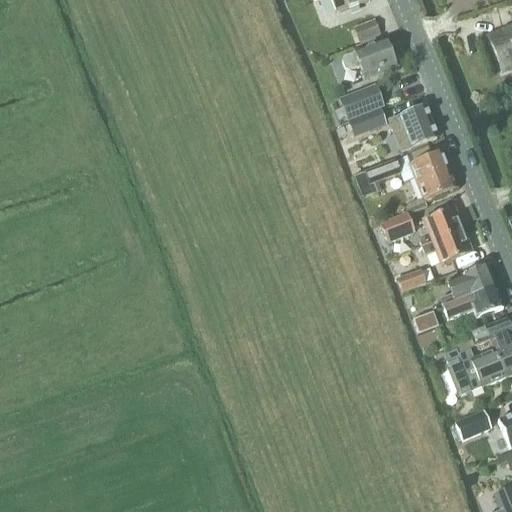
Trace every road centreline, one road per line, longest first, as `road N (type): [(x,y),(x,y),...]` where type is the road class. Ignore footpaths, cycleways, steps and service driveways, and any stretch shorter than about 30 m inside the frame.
road 1 (track): [(323,206),(455,511)]
road 2 (residential): [(511,270),(401,0)]
road 3 (track): [(323,206),(214,0)]
